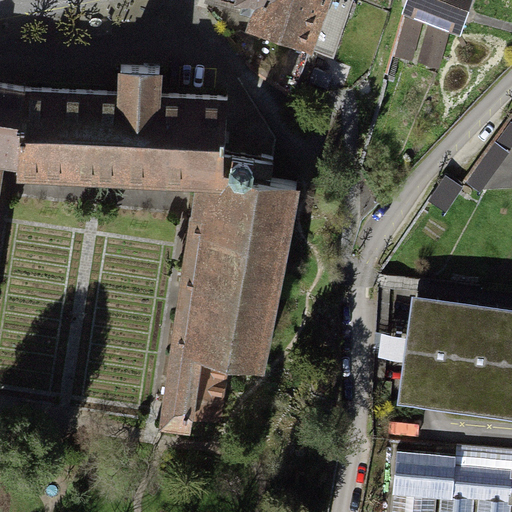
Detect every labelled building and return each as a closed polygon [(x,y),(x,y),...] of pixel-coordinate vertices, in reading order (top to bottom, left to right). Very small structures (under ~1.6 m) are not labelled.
[(215,0),(251,10),(246,26),(332,55),(350,0),(215,0)] [(405,0),(402,10),(412,13),(413,7),(456,21),(463,0),(405,0)] [(420,21),(404,17),(394,53),(410,58),(420,21)] [(429,25),(418,61),(436,66),(446,30),(429,25)] [(20,85),(16,160),(15,172),(197,181),(160,421),(181,425),(183,424),(188,421),(190,418),(190,415),(216,418),(225,358),(194,354),(218,181),(220,181),(224,149),(227,94),(216,93),(158,91),(159,65),(152,65),(120,64),(119,89),(95,88),(20,85)] [(0,163),(1,159),(16,160),(20,85),(0,82),(0,163)] [(511,121),(508,119),(465,178),(481,190),(510,150),(509,150),(511,145),(511,121)] [(224,149),(220,181),(218,181),(194,354),(225,358),(255,364),(258,362),(262,359),(296,180),(269,176),(273,154),(262,153),(261,155),(242,152),(224,149)] [(342,169),(330,168),(327,185),(343,187),(342,169)] [(448,176),(431,200),(443,209),(460,185),(448,176)] [(511,310),(411,297),(404,347),(397,397),(511,412),(511,310)] [(505,511),(507,499),(511,499),(511,469),(509,469),(510,450),(456,446),(455,455),(397,450),(392,511),(433,511),(435,495),(440,495),(438,511),(470,511),(471,496),(477,497),(475,511),(505,511)]
